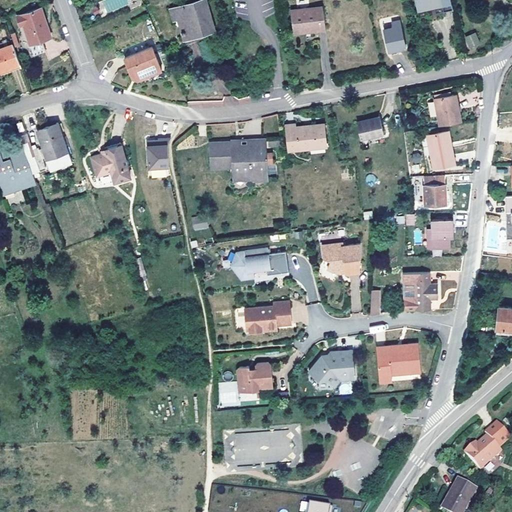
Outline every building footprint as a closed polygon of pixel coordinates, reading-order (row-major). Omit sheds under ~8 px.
[(215,29),(205,0),(196,0),(183,4),(187,15),(178,18),(185,43),(206,37),(205,32),(215,29)] [(453,9),(451,0),(414,0),(417,11),(442,5),(444,11),(453,9)] [(187,15),(183,4),(169,8),(173,19),(178,18),(187,15)] [(326,28),(323,4),(291,8),(293,30),(310,28),(310,30),(326,28)] [(46,27),(45,24),(46,22),(41,8),(17,16),(20,25),(24,24),(31,43),(42,39),(51,36),(48,27),(46,27)] [(393,28),(383,30),(389,52),(406,48),(401,26),(393,28)] [(478,40),(474,33),(468,36),(470,43),(478,40)] [(46,51),(42,39),(31,43),(35,55),(46,51)] [(0,70),(20,63),(13,43),(0,48),(0,70)] [(162,69),(152,46),(125,57),(132,76),(138,79),(162,69)] [(0,72),(1,74),(22,67),(20,63),(0,70),(0,72)] [(461,121),(458,103),(456,103),(454,94),(451,94),(434,97),(440,125),(461,121)] [(384,132),(380,116),(357,122),(361,138),(384,132)] [(72,161),(58,122),(38,129),(44,146),(43,146),(51,169),(72,161)] [(327,145),(324,123),(311,124),(312,127),(307,127),(307,125),(296,126),(296,123),(286,124),(289,149),(327,145)] [(455,163),(451,146),(449,147),(446,131),(427,135),(434,167),(455,163)] [(155,139),(147,139),(149,165),(169,164),(167,143),(171,136),(158,137),(158,138),(158,143),(155,143),(155,139)] [(266,139),(267,148),(280,147),(279,138),(266,139)] [(267,176),(265,139),(249,140),(249,145),(233,146),(232,141),(210,143),(212,167),(234,166),(234,177),(254,176),(254,178),(267,176)] [(131,177),(121,145),(105,150),(106,152),(102,153),(92,157),(97,175),(112,170),(115,181),(131,177)] [(36,180),(24,149),(20,150),(20,148),(12,151),(13,153),(10,154),(2,157),(0,152),(0,150),(0,182),(4,192),(14,188),(13,185),(19,183),(20,186),(36,180)] [(273,153),(266,154),(268,173),(274,172),(273,153)] [(446,194),(445,174),(424,175),(425,191),(418,192),(419,204),(446,203),(446,200),(446,194)] [(208,225),(207,216),(192,219),(194,228),(208,225)] [(430,221),(430,228),(425,228),(425,249),(452,249),(452,221),(430,221)] [(359,271),(360,240),(343,244),(342,241),(322,245),(324,257),(331,260),(328,268),(338,272),(339,269),(345,268),(345,271),(346,272),(347,273),(359,271)] [(289,274),(286,251),(269,253),(268,247),(240,251),(241,257),(230,265),(240,279),(255,277),(254,270),(254,268),(257,268),(257,269),(266,268),(268,277),(289,274)] [(438,298),(438,283),(430,283),(430,271),(403,272),(403,284),(404,284),(415,284),(416,310),(431,309),(431,299),(438,298)] [(416,310),(415,284),(404,284),(403,284),(404,310),(416,310)] [(380,314),(380,290),(371,289),(370,315),(380,314)] [(291,323),(289,300),(274,302),(274,305),(245,308),(247,329),(250,329),(250,332),(262,330),(261,328),(277,326),(277,325),(291,323)] [(511,307),(498,306),(495,335),(511,336),(511,307)] [(420,371),(418,342),(408,343),(408,345),(398,346),(398,344),(377,346),(380,381),(392,380),(391,373),(420,371)] [(355,378),(352,349),(331,351),(328,354),(328,355),(329,357),(325,358),(322,355),(309,371),(319,379),(327,379),(335,384),(340,379),(355,378)] [(273,386),(271,364),(268,362),(258,363),(256,365),(256,368),(250,369),(249,366),(240,367),(237,370),(240,392),(258,390),(258,387),(273,386)] [(236,381),(218,382),(220,407),(238,406),(236,381)] [(480,469),(502,450),(499,447),(511,436),(497,421),(485,432),(487,434),(477,443),(473,446),(472,444),(464,451),(480,469)] [(235,465),(294,461),(292,430),(233,434),(235,465)] [(450,511),(463,511),(475,490),(458,480),(442,508),(450,511)] [(305,511),(332,511),(333,504),(302,500),(301,510),(305,511)]
